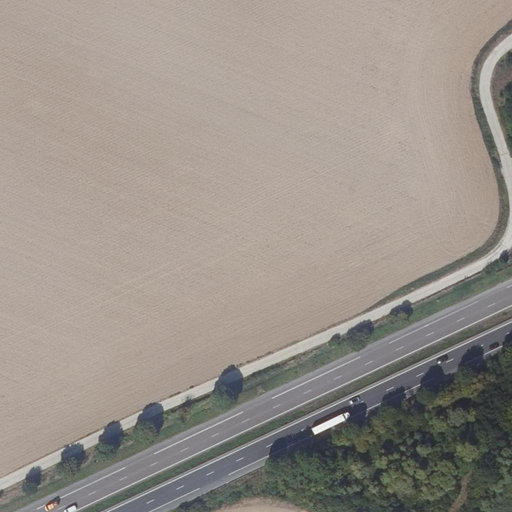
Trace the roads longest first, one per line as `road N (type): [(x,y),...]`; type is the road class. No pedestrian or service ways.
road 1 (track): [(0,491),(421,302),(506,256),(511,235)]
road 2 (trunk): [(511,298),(52,511)]
road 3 (trunk): [(121,511),(511,328)]
road 4 (track): [(511,181),(484,97),(488,66),(511,43)]
